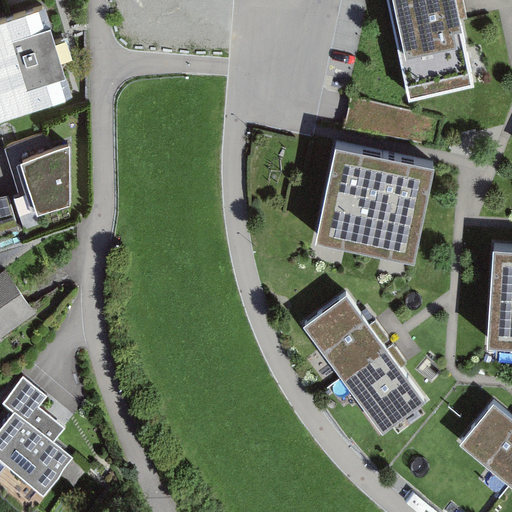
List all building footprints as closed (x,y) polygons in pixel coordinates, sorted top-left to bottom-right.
[(389,0),(410,95),(475,81),(458,0),(389,0)] [(42,5),(0,18),(0,118),(72,95),(42,5)] [(74,141),(14,159),(35,215),(74,205),(74,141)] [(317,235),(414,255),(434,162),(337,141),(317,235)] [(0,198),(0,225),(17,221),(10,195),(0,198)] [(511,242),(494,241),(487,339),(511,341),(511,242)] [(5,269),(0,272),(0,340),(37,314),(5,269)] [(304,317),(343,370),(387,338),(348,284),(304,317)] [(427,392),(387,338),(343,370),(382,424),(427,392)] [(48,392),(24,371),(4,394),(15,402),(29,414),(48,392)] [(460,439),(511,481),(511,411),(495,397),(460,439)] [(15,402),(0,419),(0,450),(44,488),(74,453),(29,414),(15,402)]
